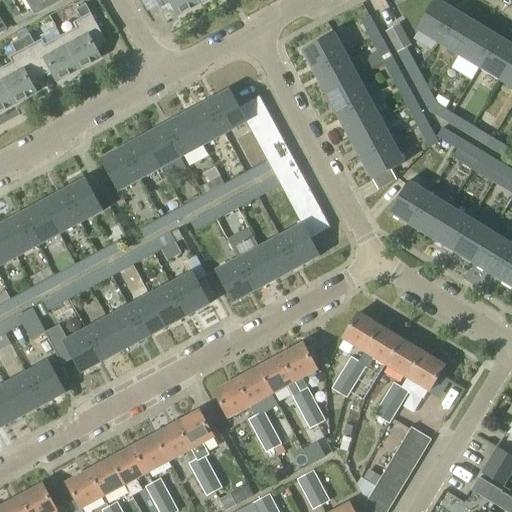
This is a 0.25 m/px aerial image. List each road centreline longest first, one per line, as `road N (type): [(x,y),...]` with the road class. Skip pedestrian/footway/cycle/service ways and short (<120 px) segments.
road 1 (residential): [(0,468),(375,264)]
road 2 (residential): [(375,264),(251,33)]
road 3 (residential): [(0,167),(163,78)]
road 4 (residential): [(420,511),(511,354)]
road 5 (residential): [(511,346),(375,264)]
